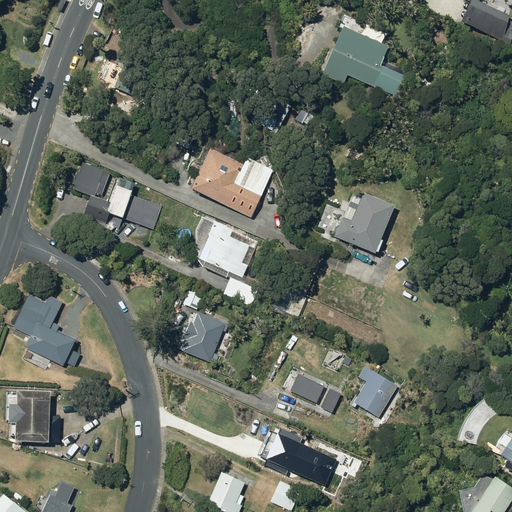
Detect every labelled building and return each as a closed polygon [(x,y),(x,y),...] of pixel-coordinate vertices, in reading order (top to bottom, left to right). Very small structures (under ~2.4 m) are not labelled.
[(511,45),(511,17),(477,0),(473,0),(463,21),(511,45)] [(404,77),(379,66),(387,47),(342,27),(321,75),(342,84),(346,76),(395,98),(404,77)] [(120,73),(114,87),(131,95),(137,80),(120,73)] [(195,80),(190,94),(206,101),(212,87),(195,80)] [(188,189),(250,218),(272,171),(246,159),(243,165),(207,148),(188,189)] [(82,216),(105,224),(108,215),(153,230),(161,205),(129,195),(130,191),(113,186),(108,202),(93,197),(94,194),(101,196),(109,173),(103,171),(104,168),(96,166),(96,169),(81,164),(77,173),(75,173),(71,185),(73,185),(72,189),(89,195),(82,216)] [(341,217),(333,237),(373,254),(374,252),(377,253),(382,241),(379,240),(393,206),(362,194),(350,221),(341,217)] [(162,209),(155,227),(162,230),(169,212),(162,209)] [(195,231),(194,257),(205,270),(228,279),(227,272),(242,278),(256,242),(240,234),(238,226),(218,216),(201,218),(195,231)] [(209,297),(203,294),(204,293),(190,287),(183,304),(196,310),(197,309),(203,312),(209,297)] [(29,335),(23,348),(62,367),(65,361),(75,365),(80,354),(73,351),(77,341),(55,330),(54,318),(62,303),(48,296),(45,303),(28,294),(12,327),(29,335)] [(294,296),(286,313),(295,317),(303,301),(294,296)] [(219,356),(213,354),(222,332),(225,333),(229,323),(218,318),(217,321),(197,312),(192,325),(188,323),(182,338),(185,339),(180,352),(215,366),(219,356)] [(334,358),(325,354),(320,367),(330,371),(334,358)] [(365,382),(352,403),(378,418),(396,387),(363,367),(357,378),(365,382)] [(297,375),(289,392),(315,404),(323,387),(297,375)] [(332,412),(341,394),(330,389),(321,407),(332,412)] [(14,391),(12,442),(59,444),(60,416),(47,415),(48,392),(14,391)] [(499,410),(486,396),(484,398),(482,400),(480,402),(478,403),(476,405),(475,407),(473,409),(471,411),(470,414),(468,416),(467,418),(466,420),(464,423),(463,425),(462,427),(461,430),(460,432),(460,435),(459,437),(458,440),(476,446),(476,444),(476,442),(477,440),(477,439),(478,437),(478,435),(479,434),(480,432),(480,431),(481,429),(482,427),(483,426),(484,424),(485,423),(486,421),(487,420),(488,419),(490,418),(491,416),(492,415),(494,414),(495,413),(496,412),(498,411),(499,410)] [(206,429),(250,450),(247,457),(263,465),(267,456),(260,452),(272,428),(267,416),(240,405),(226,412),(216,407),(206,429)] [(289,470),(325,486),(337,459),(300,443),(302,438),(280,429),(264,465),(286,475),(289,470)] [(511,435),(510,437),(499,456),(501,458),(498,462),(504,466),(502,468),(511,472),(511,435)] [(89,447),(77,445),(75,455),(87,458),(89,447)] [(245,495),(241,493),(246,482),(223,472),(209,503),(230,511),(239,511),(243,504),(241,504),(245,495)] [(503,511),(511,499),(511,489),(494,477),(470,511),(503,511)] [(40,511),(69,511),(72,507),(66,503),(74,488),(61,482),(56,492),(52,490),(40,511)] [(282,484),(270,510),(275,511),(289,511),(299,492),(282,484)] [(31,511),(14,498),(2,511),(31,511)]
